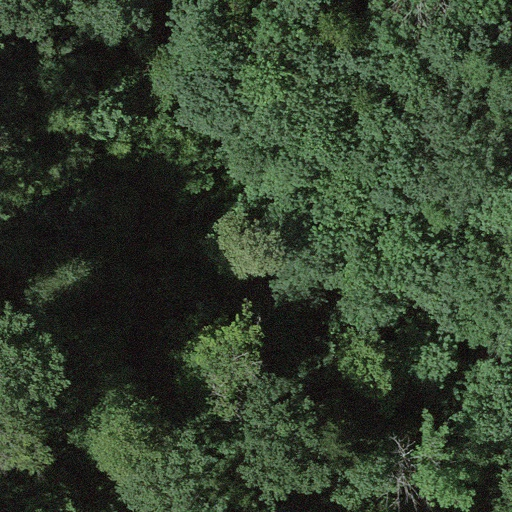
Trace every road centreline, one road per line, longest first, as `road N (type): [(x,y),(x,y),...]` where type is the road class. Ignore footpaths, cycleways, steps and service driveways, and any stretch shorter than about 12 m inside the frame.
road 1 (track): [(486,511),(327,239),(261,184),(214,167),(182,172),(143,207),(122,253),(138,432),(131,481),(108,511)]
road 2 (track): [(102,0),(251,154),(261,184)]
